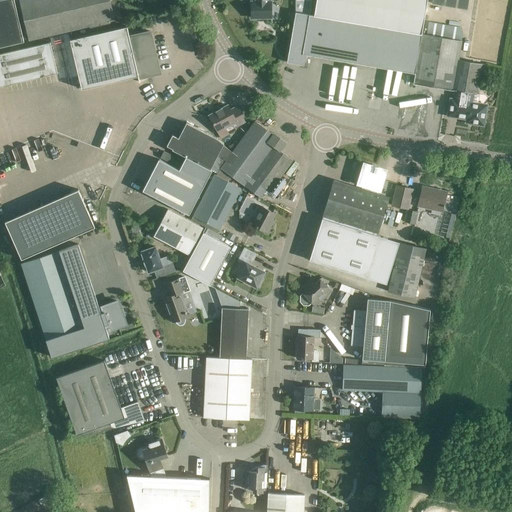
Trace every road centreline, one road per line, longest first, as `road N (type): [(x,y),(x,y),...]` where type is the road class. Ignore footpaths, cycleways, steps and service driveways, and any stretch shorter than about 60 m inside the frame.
road 1 (residential): [(234,63),(155,125),(112,208),(184,424),(219,454)]
road 2 (residential): [(219,454),(237,455),(269,435),(279,281),(328,129)]
road 3 (tertiary): [(511,160),(328,129)]
